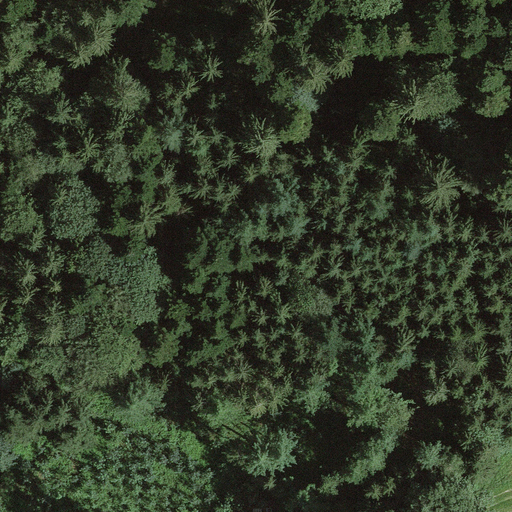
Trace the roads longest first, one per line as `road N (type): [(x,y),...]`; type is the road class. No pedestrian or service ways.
road 1 (track): [(0,349),(324,511)]
road 2 (track): [(0,64),(85,51),(151,0)]
